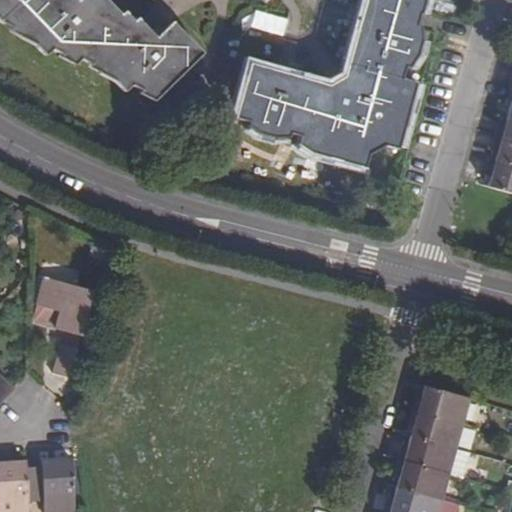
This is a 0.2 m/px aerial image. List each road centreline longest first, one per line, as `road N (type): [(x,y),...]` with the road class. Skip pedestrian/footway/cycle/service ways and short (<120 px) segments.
road 1 (residential): [(417,276),(127,196),(0,135)]
road 2 (residential): [(495,0),(417,276)]
road 3 (residential): [(358,511),(417,276)]
